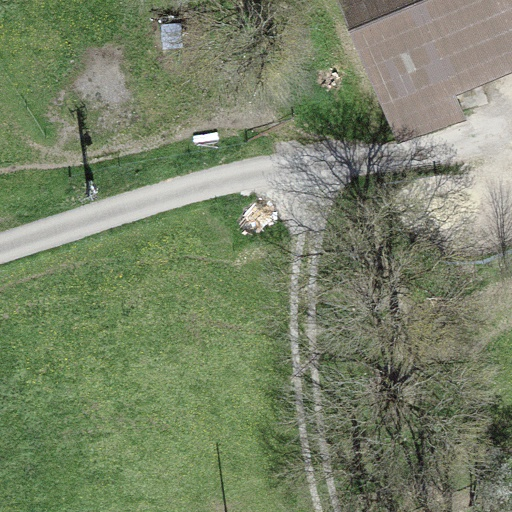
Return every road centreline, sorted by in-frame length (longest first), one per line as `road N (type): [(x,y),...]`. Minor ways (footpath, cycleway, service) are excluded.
road 1 (track): [(0,243),(217,182),(420,154),(511,120)]
road 2 (track): [(258,176),(248,373),(300,511)]
road 3 (track): [(246,0),(318,168)]
